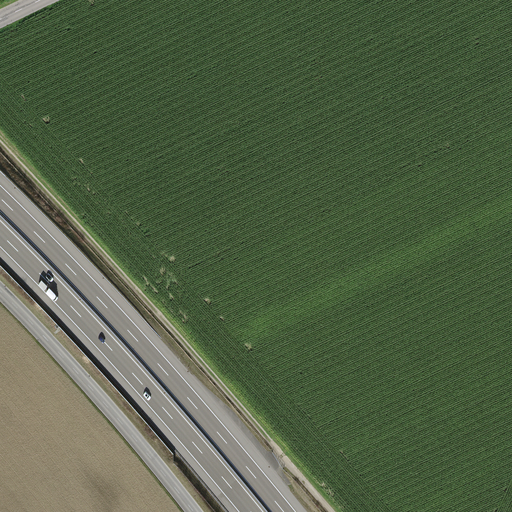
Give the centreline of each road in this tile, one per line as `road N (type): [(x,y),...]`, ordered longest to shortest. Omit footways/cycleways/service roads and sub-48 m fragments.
road 1 (track): [(331,511),(0,140)]
road 2 (motorway): [(284,511),(0,197)]
road 3 (motorway): [(0,233),(251,511)]
road 4 (unclassified): [(193,511),(0,292)]
